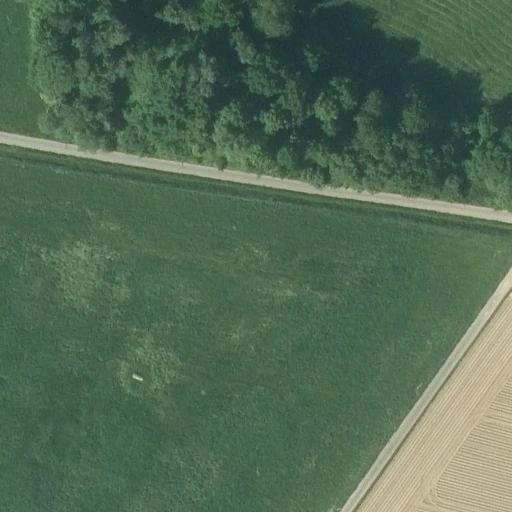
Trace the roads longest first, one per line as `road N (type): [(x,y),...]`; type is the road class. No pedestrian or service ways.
road 1 (track): [(0,137),(511,219)]
road 2 (track): [(511,272),(342,511)]
